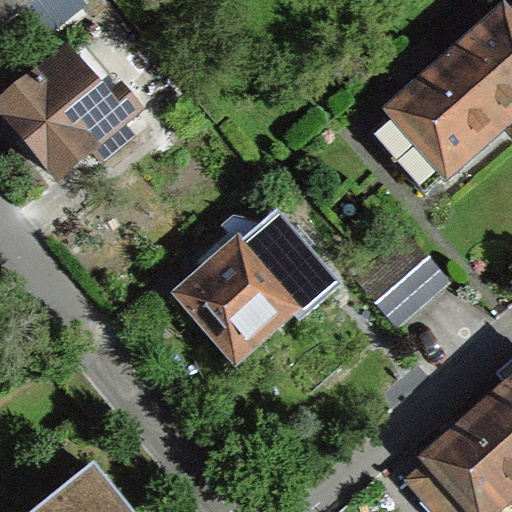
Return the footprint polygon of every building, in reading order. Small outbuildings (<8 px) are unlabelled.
[(0,0),(0,32),(40,0),(0,0)] [(444,62),(511,138),(511,136),(511,10),(509,13),(505,9),(444,62)] [(102,88),(70,49),(0,106),(0,118),(58,189),(97,157),(105,167),(137,140),(129,130),(146,116),(115,78),(102,88)] [(511,138),(444,62),(382,116),(386,122),(373,134),(426,195),(441,182),(449,192),(511,138)] [(319,294),(260,227),(172,305),(237,378),(304,319),(297,312),(319,294)] [(449,286),(407,239),(356,284),(399,331),(449,286)] [(511,387),(483,412),(511,445),(511,387)] [(506,511),(511,507),(511,445),(483,412),(403,481),(429,511),(506,511)] [(125,511),(99,478),(56,511),(125,511)]
